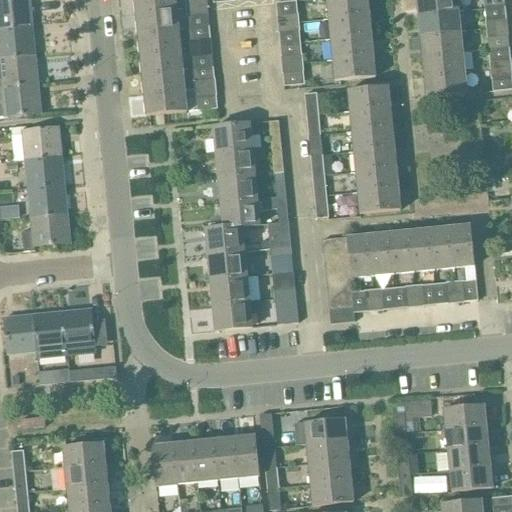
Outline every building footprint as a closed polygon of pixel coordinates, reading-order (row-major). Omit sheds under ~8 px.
[(0,0),(0,30),(33,27),(30,0),(0,0)] [(135,0),(137,14),(178,10),(177,0),(135,0)] [(206,0),(189,0),(185,0),(186,9),(207,7),(206,0)] [(327,0),(329,20),(369,16),(367,0),(327,0)] [(415,0),(417,17),(458,13),(456,0),(415,0)] [(207,7),(186,9),(187,17),(208,15),(207,7)] [(137,14),(139,34),(180,30),(178,10),(137,14)] [(460,33),(458,13),(417,17),(419,38),(460,33)] [(297,15),(276,17),(277,25),(298,23),(297,15)] [(371,37),(369,16),(329,20),(331,41),(371,37)] [(506,20),(485,22),(486,31),(507,28),(506,20)] [(298,23),(277,25),(278,34),(299,32),(298,23)] [(0,59),(35,56),(33,27),(0,30),(0,59)] [(507,28),(486,31),(486,39),(508,37),(507,28)] [(139,34),(142,55),(183,50),(180,30),(139,34)] [(462,54),(460,33),(419,38),(422,58),(462,54)] [(373,57),(371,37),(331,41),(333,61),(373,57)] [(210,39),(189,41),(190,49),(211,47),(210,39)] [(211,47),(190,49),(191,58),(212,55),(211,47)] [(142,55),(144,75),(185,70),(183,50),(142,55)] [(464,75),(462,54),(422,58),(424,79),(464,75)] [(2,88),(38,84),(35,56),(0,59),(0,87),(2,88)] [(301,56),(280,58),(281,67),(302,65),(301,56)] [(376,78),(373,57),(333,61),(335,82),(376,78)] [(510,61),(489,63),(490,72),(511,70),(510,61)] [(302,65),(281,67),(282,75),(303,73),(302,65)] [(144,75),(146,95),(187,91),(185,70),(144,75)] [(511,77),(511,70),(490,72),(491,81),(511,78),(511,77)] [(464,75),(424,79),(426,100),(466,96),(464,75)] [(214,79),(193,82),(194,90),(215,88),(214,79)] [(0,87),(0,117),(41,114),(38,84),(2,88),(0,87)] [(215,88),(194,90),(195,99),(216,97),(215,88)] [(349,113),(390,109),(388,88),(347,92),(349,113)] [(189,111),(187,91),(146,95),(148,116),(189,111)] [(306,117),(318,115),(316,94),(304,95),(306,117)] [(390,109),(349,113),(351,133),(392,129),(390,109)] [(318,115),(306,117),(308,137),(320,136),(318,115)] [(268,123),(271,148),(281,147),(278,122),(268,123)] [(216,153),(253,150),(250,124),(213,128),(216,153)] [(24,161),(61,157),(59,128),(21,132),(24,161)] [(394,149),(392,129),(351,133),(353,153),(394,149)] [(320,136),(308,137),(310,157),(322,156),(320,136)] [(283,172),(281,147),(271,148),(273,173),(283,172)] [(396,170),(394,149),(353,153),(355,174),(396,170)] [(218,178),(255,175),(253,150),(216,153),(218,178)] [(312,178),(324,177),(322,156),(310,157),(312,178)] [(64,186),(61,157),(24,161),(27,189),(64,186)] [(17,164),(6,165),(7,172),(17,171),(17,164)] [(398,190),(396,170),(355,174),(357,194),(398,190)] [(286,197),(283,172),(273,173),(276,198),(286,197)] [(258,200),(255,175),(218,178),(220,203),(258,200)] [(326,197),(324,177),(312,178),(314,198),(326,197)] [(67,214),(64,186),(27,189),(29,218),(67,214)] [(398,190),(357,194),(359,215),(400,211),(398,190)] [(276,198),(278,224),(288,223),(286,201),(286,197),(276,198)] [(328,219),(326,197),(314,198),(316,219),(328,219)] [(277,210),(276,198),(258,200),(220,203),(223,228),(242,226),(242,227),(260,226),(259,212),(277,210)] [(70,243),(67,214),(29,218),(31,231),(21,232),(23,252),(34,251),(33,246),(70,243)] [(288,223),(278,224),(278,225),(267,226),(269,249),(290,246),(288,223)] [(244,251),(242,227),(242,226),(223,228),(206,230),(208,255),(244,251)] [(448,228),(452,269),(473,267),(469,226),(448,228)] [(428,230),(432,271),(452,269),(448,228),(428,230)] [(408,232),(412,272),(432,271),(428,230),(408,232)] [(388,234),(392,274),(412,272),(408,232),(388,234)] [(368,236),(371,276),(392,274),(388,234),(368,236)] [(347,239),(348,251),(349,263),(350,275),(350,278),(371,276),(368,236),(347,238),(347,239)] [(323,254),(348,251),(347,239),(322,241),(323,254)] [(293,272),(290,246),(269,249),(271,274),(293,272)] [(247,276),(244,251),(208,255),(211,280),(247,276)] [(349,263),(348,251),(323,254),(324,266),(349,263)] [(349,263),(324,266),(325,277),(350,275),(349,263)] [(296,297),(293,272),(271,274),(274,299),(296,297)] [(325,277),(326,289),(351,287),(350,278),(350,275),(325,277)] [(249,302),(247,276),(211,280),(213,305),(249,302)] [(453,283),(455,304),(478,302),(475,282),(462,283),(462,282),(453,283)] [(446,285),(433,286),(435,306),(455,304),(453,283),(446,284),(446,285)] [(435,306),(433,286),(422,287),(421,286),(413,287),(415,308),(435,306)] [(352,299),(352,294),(351,287),(326,289),(328,301),(352,299)] [(415,308),(413,287),(405,288),(393,290),(395,310),(415,308)] [(395,310),(393,290),(381,291),(381,290),(373,291),(375,312),(395,310)] [(352,299),(353,311),(353,314),(354,314),(375,312),(373,291),(365,292),(365,293),(352,294),(352,299)] [(298,324),(296,297),(274,299),(276,326),(298,324)] [(353,311),(352,299),(328,301),(329,313),(353,311)] [(249,303),(249,302),(213,305),(215,330),(252,327),(250,315),(261,314),(260,302),(249,303)] [(92,309),(62,312),(66,349),(66,357),(96,354),(92,309)] [(353,314),(353,311),(329,313),(330,326),(355,323),(354,314),(353,314)] [(66,349),(62,312),(33,315),(37,352),(38,360),(66,357),(66,349)] [(7,355),(37,352),(33,315),(4,318),(7,355)] [(53,385),(52,375),(39,376),(40,386),(53,385)] [(442,411),(444,433),(485,428),(483,407),(442,411)] [(395,438),(407,436),(404,414),(393,415),(395,438)] [(294,425),(296,447),(306,446),(347,442),(345,420),(294,425)] [(260,428),(263,450),(274,449),(272,427),(260,428)] [(487,449),(485,428),(444,433),(446,453),(487,449)] [(409,457),(407,436),(395,438),(397,458),(409,457)] [(254,438),(233,440),(237,481),(259,479),(254,438)] [(213,442),(217,483),(237,481),(233,440),(213,442)] [(197,485),(217,483),(213,442),(193,444),(197,485)] [(308,466),(349,462),(347,442),(306,446),(308,466)] [(177,487),(197,485),(193,444),(173,446),(177,487)] [(66,470),(105,466),(103,445),(64,449),(66,470)] [(156,490),(177,487),(173,446),(151,448),(156,490)] [(276,469),(274,449),(263,450),(265,471),(276,469)] [(489,470),(487,449),(446,453),(448,474),(489,470)] [(11,453),(14,476),(25,475),(23,452),(11,453)] [(411,478),(409,457),(397,458),(399,479),(411,478)] [(310,487),(351,482),(349,462),(308,466),(310,487)] [(107,487),(105,466),(66,470),(68,491),(107,487)] [(276,469),(265,471),(267,491),(279,490),(276,469)] [(489,470),(448,474),(451,496),(491,492),(489,470)] [(27,495),(25,475),(14,476),(16,496),(27,495)] [(413,497),(411,478),(399,479),(402,498),(413,497)] [(351,482),(310,487),(312,508),(353,504),(351,482)] [(109,507),(107,487),(68,491),(70,511),(109,507)] [(268,511),(281,511),(279,490),(267,491),(268,511)] [(28,511),(27,495),(16,496),(17,511),(28,511)] [(511,497),(491,500),(492,510),(511,507),(511,497)] [(440,506),(440,511),(481,511),(480,502),(440,506)]
